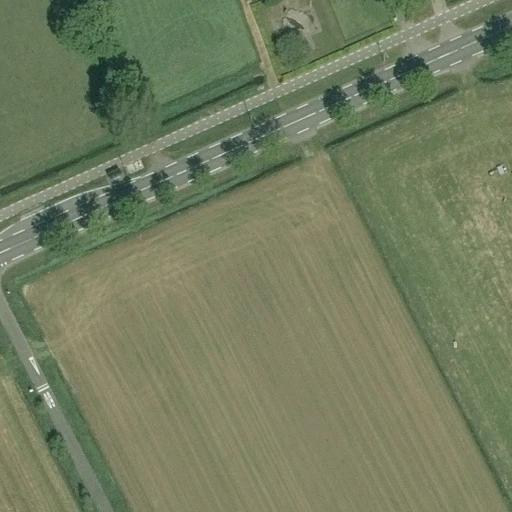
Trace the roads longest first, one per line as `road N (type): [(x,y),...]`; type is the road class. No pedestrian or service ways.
road 1 (secondary): [(0,256),(511,28)]
road 2 (unclassified): [(104,511),(0,301)]
